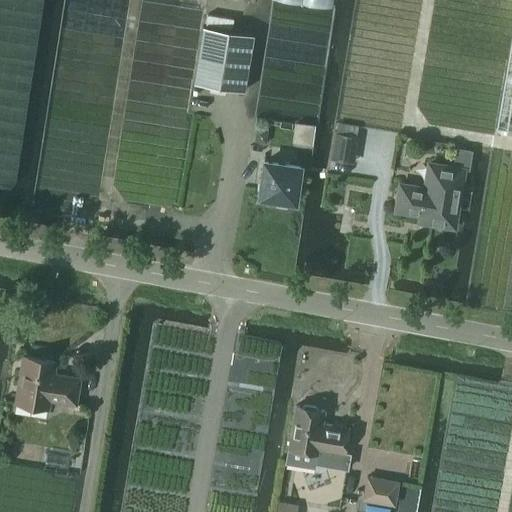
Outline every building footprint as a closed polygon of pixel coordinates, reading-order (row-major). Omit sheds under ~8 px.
[(286,0),(332,9),(333,0),(286,0)] [(194,82),(244,90),(253,34),(203,26),(194,82)] [(256,131),(254,142),(265,143),(267,132),(256,131)] [(354,163),(358,137),(335,133),(330,159),(354,163)] [(288,201),(294,202),(300,167),(264,161),(259,197),(276,199),(275,204),(288,206),(288,201)] [(394,201),(397,201),(395,210),(432,216),(431,223),(453,227),(463,169),(426,163),(422,188),(399,184),(398,193),(396,192),(394,201)] [(53,374),(55,361),(23,356),(15,402),(47,408),(49,399),(75,404),(79,378),(53,374)] [(295,404),(285,462),(314,467),(317,449),(344,453),(348,427),(327,423),(327,425),(321,424),(324,409),(317,408),(315,405),(304,404),(302,406),(295,404)] [(398,481),(366,476),(362,500),(394,505),(398,481)]
